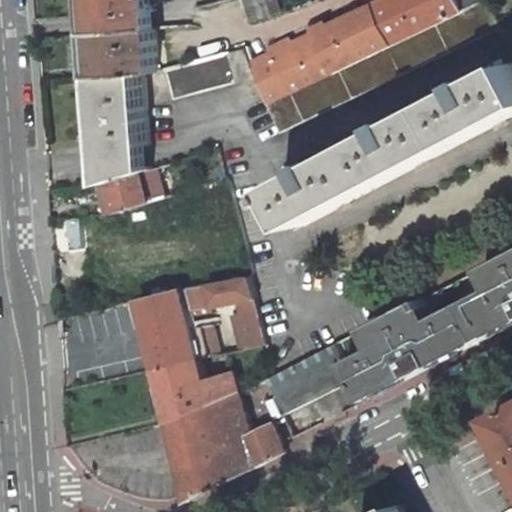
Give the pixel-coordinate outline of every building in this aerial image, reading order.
[(159,28),(157,0),(95,0),(99,31),(159,28)] [(245,0),(252,21),(284,11),(280,0),(245,0)] [(270,106),(283,133),(503,28),(489,0),(466,12),(396,45),(343,71),(270,106)] [(466,12),(460,0),(379,0),(375,2),(396,45),(466,12)] [(396,45),(375,2),(322,28),(343,71),(396,45)] [(162,74),(159,28),(99,31),(100,76),(101,82),(155,74),(162,74)] [(343,71),(322,28),(253,60),(257,77),(267,100),(270,106),(343,71)] [(232,54),(169,73),(175,100),(241,81),(257,77),(253,60),(250,49),(232,54)] [(294,180),(283,185),(305,227),(315,223),(511,122),(511,69),(509,71),(294,180)] [(158,101),(155,74),(101,82),(105,151),(106,161),(106,170),(107,186),(149,178),(164,174),(164,170),(163,162),(162,153),(162,143),(157,105),(158,101)] [(149,178),(107,186),(106,216),(158,202),(149,178)] [(381,346),(350,362),(358,377),(370,399),(511,325),(511,253),(486,267),(496,287),(437,317),(427,297),(386,318),(382,321),(371,326),(381,346)] [(161,367),(205,356),(224,350),(217,325),(198,329),(194,310),(240,301),(243,314),(262,309),(253,274),(185,287),(143,298),(161,367)] [(270,341),(262,309),(243,314),(234,316),(242,350),(270,343),(270,341)] [(279,373),(269,379),(290,411),(358,377),(350,362),(340,342),(306,359),(279,373)] [(157,368),(171,422),(245,390),(239,370),(211,378),(205,356),(161,367),(157,368)] [(279,420),(258,431),(245,390),(171,422),(192,501),(292,452),(279,420)] [(511,413),(498,421),(511,448),(511,413)]
